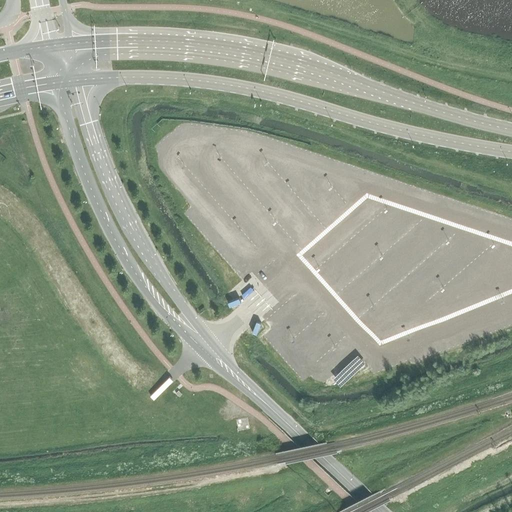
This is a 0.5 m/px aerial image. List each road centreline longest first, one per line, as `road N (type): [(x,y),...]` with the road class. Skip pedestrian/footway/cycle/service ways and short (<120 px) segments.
road 1 (primary): [(511,130),(261,54),(172,42),(70,44)]
road 2 (primary): [(77,81),(160,78),(251,89),(511,152)]
road 3 (tertiary): [(53,83),(88,192),(135,279),(198,350),(285,422)]
road 4 (tertiary): [(285,422),(161,279),(100,158),(77,81)]
road 5 (tertiary): [(285,422),(379,511)]
